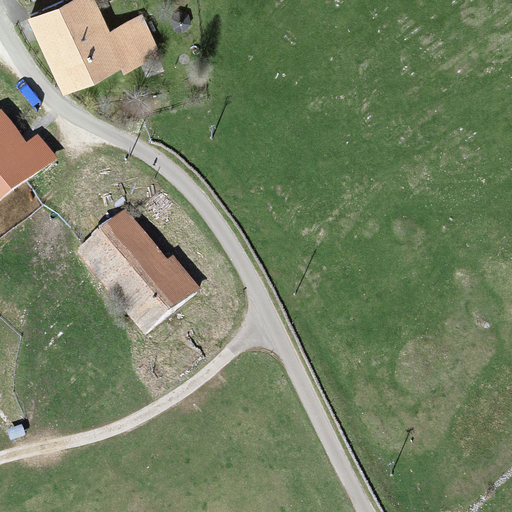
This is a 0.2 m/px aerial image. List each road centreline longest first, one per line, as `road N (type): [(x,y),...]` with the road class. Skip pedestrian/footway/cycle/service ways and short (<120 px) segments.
road 1 (unclassified): [(369,511),(237,247),(197,197),(135,148),(66,116),(0,34)]
road 2 (track): [(276,322),(131,425),(0,465)]
